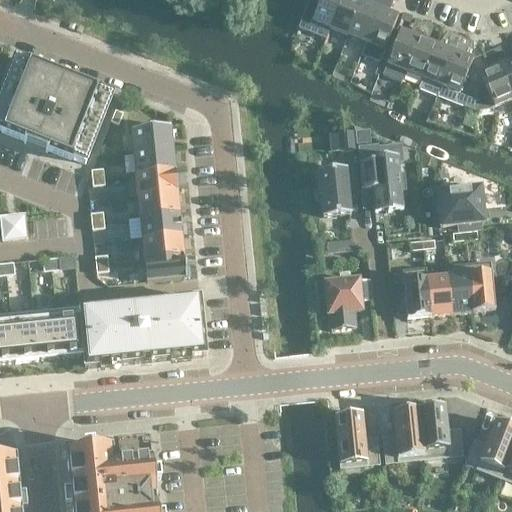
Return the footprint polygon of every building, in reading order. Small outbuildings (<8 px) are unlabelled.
[(330,32),(342,0),(321,0),(315,16),(306,13),(299,30),(327,41),(330,32)] [(348,39),(362,4),(353,1),(353,0),(342,0),(330,32),(348,39)] [(366,46),(383,0),(373,0),(371,8),(362,4),(348,39),(366,46)] [(383,0),(366,46),(384,54),(398,18),(389,15),(394,0),(383,0)] [(405,75),(425,25),(416,21),(410,36),(400,33),(386,68),(405,75)] [(405,75),(422,82),(436,47),(428,43),(434,28),(425,25),(405,75)] [(436,98),(460,39),(451,35),(446,50),(436,47),(422,82),(419,91),(436,98)] [(455,104),(477,113),(476,89),(476,71),(470,68),(473,61),(466,59),(468,54),(466,53),(469,42),(460,39),(436,98),(454,105),(455,104)] [(491,54),(511,102),(511,61),(507,64),(500,49),(491,54)] [(494,111),(511,102),(491,54),(482,57),(489,72),(479,76),(477,71),(476,71),(476,89),(477,113),(487,113),(494,109),(494,111)] [(14,59),(0,95),(0,132),(1,132),(0,134),(24,143),(23,145),(25,145),(27,142),(46,150),(45,153),(47,154),(48,153),(71,162),(72,161),(85,166),(112,98),(99,93),(100,91),(28,63),(28,65),(14,59)] [(110,125),(118,128),(123,116),(115,113),(110,125)] [(131,133),(133,156),(172,152),(170,129),(131,133)] [(352,135),(339,136),(341,154),(354,153),(352,135)] [(400,193),(405,193),(403,177),(399,177),(397,158),(378,160),(377,148),(358,150),(360,165),(359,165),(362,192),(373,191),(375,215),(402,212),(400,193)] [(133,156),(135,177),(175,173),(172,152),(133,156)] [(317,162),(319,171),(343,167),(342,158),(317,162)] [(346,171),(318,174),(323,220),(351,217),(346,171)] [(104,180),(103,172),(91,173),(92,181),(104,180)] [(135,177),(138,199),(177,195),(175,173),(135,177)] [(104,180),(92,181),(93,190),(105,188),(104,180)] [(480,190),(436,194),(440,230),(458,228),(458,236),(481,233),(480,226),(484,226),(480,190)] [(138,199),(140,220),(179,216),(177,195),(138,199)] [(104,224),(103,216),(91,217),(91,225),(104,224)] [(140,220),(142,242),(181,238),(179,216),(140,220)] [(24,217),(1,220),(3,243),(27,241),(24,217)] [(104,224),(91,225),(92,233),(105,232),(104,224)] [(477,235),(464,236),(465,244),(477,243),(477,235)] [(465,244),(464,236),(452,237),(453,245),(465,244)] [(142,242),(144,263),(183,259),(181,238),(142,242)] [(350,240),(325,242),(326,253),(358,251),(350,240)] [(434,252),(434,244),(422,245),(422,253),(434,252)] [(422,253),(422,245),(410,246),(410,254),(422,253)] [(108,267),(107,259),(95,260),(96,268),(108,267)] [(186,282),(183,259),(144,263),(146,286),(186,282)] [(58,263),(50,264),(51,276),(59,275),(58,263)] [(50,264),(42,265),(43,277),(51,276),(50,264)] [(108,267),(96,268),(97,276),(109,275),(108,267)] [(12,268),(4,268),(6,281),(14,280),(12,268)] [(491,274),(469,277),(472,316),(495,314),(491,274)] [(469,277),(447,279),(451,318),(472,316),(469,277)] [(447,279),(426,281),(430,320),(451,318),(447,279)] [(426,281),(403,283),(407,323),(430,320),(426,281)] [(359,283),(325,286),(328,318),(329,318),(331,334),(355,331),(353,315),(362,314),(361,304),(371,303),(369,283),(359,284),(359,283)] [(151,364),(205,358),(199,300),(174,303),(174,304),(175,311),(140,315),(139,306),(138,307),(138,310),(137,310),(137,315),(114,317),(113,309),(112,309),(113,317),(88,320),(87,312),(79,313),(78,313),(84,371),(139,365),(139,366),(141,366),(141,365),(149,364),(149,365),(151,365),(151,364)] [(79,320),(56,322),(60,362),(83,359),(79,320)] [(56,322),(33,325),(37,364),(60,362),(56,322)] [(33,325),(10,327),(14,366),(37,364),(33,325)] [(10,327),(0,328),(0,367),(14,366),(10,327)] [(444,410),(418,412),(423,464),(462,460),(459,433),(446,435),(444,410)] [(382,441),(384,468),(423,464),(418,412),(392,415),(394,440),(382,441)] [(362,418),(335,421),(340,473),(380,469),(377,441),(365,443),(362,418)] [(511,450),(511,429),(495,423),(485,446),(475,472),(500,481),(511,450)] [(485,446),(474,442),(464,467),(475,472),(485,446)] [(112,449),(66,453),(71,511),(157,511),(152,459),(114,463),(112,449)] [(511,450),(500,481),(511,486),(511,450)] [(0,511),(21,511),(16,459),(0,460),(0,511)]
